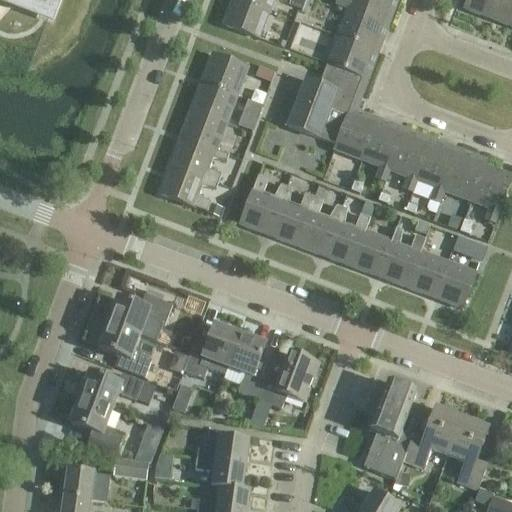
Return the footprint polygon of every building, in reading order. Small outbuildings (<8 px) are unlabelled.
[(0,0),(53,21),(60,0),(0,0)] [(270,13),(274,0),(239,0),(239,1),(270,13)] [(291,0),(289,7),(302,12),(306,0),(291,0)] [(388,29),(399,1),(396,0),(351,0),(346,14),(388,29)] [(492,21),(500,0),(468,0),(464,11),(480,17),(482,13),(493,17),(492,21)] [(511,0),(500,0),(492,21),(507,27),(510,23),(511,24),(511,0)] [(270,13),(239,1),(235,13),(229,12),(224,26),(223,27),(259,41),(270,13)] [(335,43),(377,58),(388,29),(346,14),(335,43)] [(325,72),(366,87),(377,58),(335,43),(327,66),(325,72)] [(211,75),(207,87),(237,98),(247,70),(212,57),(211,58),(212,58),(207,72),(211,75)] [(259,70),(259,71),(256,79),(271,84),(275,75),(259,70)] [(325,72),(319,87),(305,82),(287,129),(326,144),(342,101),(359,107),(366,87),(325,72)] [(197,98),(191,113),(226,126),(237,98),(207,87),(202,99),(197,98)] [(356,113),(359,107),(342,101),(326,144),(336,147),(334,152),(362,163),(378,121),(356,113)] [(185,143),(216,154),(226,126),(191,113),(186,128),(190,131),(185,143)] [(257,123),(245,119),(241,131),(252,135),(257,123)] [(362,163),(379,169),(375,181),(385,185),(390,173),(389,173),(405,131),(378,121),(362,163)] [(432,142),(405,131),(389,173),(390,173),(407,180),(402,192),(414,197),(419,184),(417,183),(432,142)] [(460,152),(432,142),(417,183),(419,184),(434,190),(429,202),(440,207),(445,194),(444,194),(460,152)] [(176,154),(170,169),(218,187),(221,177),(209,173),(213,161),(226,164),(228,159),(216,154),(185,143),(181,154),(176,154)] [(487,162),(460,152),(444,194),(445,194),(471,204),(485,169),(487,162)] [(218,187),(170,169),(175,171),(171,182),(165,181),(160,195),(159,195),(159,196),(195,210),(203,189),(216,192),(218,187)] [(485,169),(471,204),(499,214),(511,180),(511,178),(511,179),(510,183),(499,178),(499,174),(485,169)] [(359,197),(363,186),(355,183),(351,193),(359,197)] [(271,233),(282,202),(253,191),(240,227),(241,228),(241,227),(255,233),(258,228),(271,233)] [(282,202),(271,233),(281,237),(281,243),(296,248),(310,213),(314,201),(305,197),(300,209),(289,205),(291,192),(286,191),(282,202)] [(389,200),(381,197),(378,204),(387,207),(389,200)] [(208,215),(207,216),(219,220),(222,211),(211,206),(208,215)] [(405,214),(414,217),(417,210),(408,207),(405,214)] [(310,213),(296,248),(311,254),(314,249),(326,254),(338,223),(310,213)] [(451,217),(447,229),(458,233),(462,222),(451,217)] [(338,223),(326,254),(337,258),(336,263),(352,269),(365,234),(338,223)] [(460,234),(468,237),(473,226),(464,223),(460,234)] [(418,225),(414,234),(425,238),(428,229),(418,225)] [(365,234),(352,269),(366,275),(369,270),(381,275),(393,244),(365,234)] [(393,244),(381,275),(392,279),(392,284),(407,290),(421,255),(393,244)] [(421,296),(424,291),(437,296),(448,265),(421,255),(407,290),(421,296)] [(448,265),(437,296),(448,300),(447,306),(462,312),(476,276),(448,265)] [(164,329),(165,327),(172,308),(145,297),(140,309),(117,301),(107,327),(138,339),(145,321),(164,329)] [(138,339),(107,327),(98,352),(121,360),(117,370),(143,380),(149,363),(131,356),(138,339)] [(226,370),(238,337),(214,328),(205,354),(193,349),(183,375),(202,383),(209,364),(226,370)] [(265,348),(238,337),(226,370),(243,377),(237,395),(259,403),(268,378),(256,373),(265,348)] [(174,354),(162,389),(173,393),(179,376),(180,377),(187,359),(174,354)] [(280,382),(268,378),(259,403),(281,412),(286,398),(304,405),(318,367),(290,357),(280,382)] [(89,376),(79,402),(110,414),(117,396),(135,402),(142,384),(122,377),(118,387),(89,376)] [(399,475),(403,464),(407,453),(396,449),(416,396),(388,385),(370,433),(377,436),(363,470),(396,483),(399,475)] [(176,401),(172,412),(184,417),(188,406),(176,401)] [(110,414),(79,402),(70,426),(93,435),(88,447),(114,457),(122,438),(104,431),(110,414)] [(216,404),(211,418),(225,423),(230,409),(216,404)] [(413,439),(407,453),(403,464),(423,472),(431,453),(446,459),(461,421),(436,411),(424,443),(413,439)] [(488,432),(461,421),(446,459),(463,465),(456,485),(477,493),(487,468),(476,463),(488,432)] [(196,452),(195,461),(246,468),(249,443),(217,439),(215,455),(196,452)] [(156,469),(155,482),(170,483),(174,460),(159,457),(156,469)] [(242,493),(246,468),(195,461),(193,472),(212,475),(210,490),(218,492),(242,493)] [(114,463),(112,480),(144,484),(146,467),(114,463)] [(92,477),(87,476),(67,473),(64,501),(90,505),(90,504),(106,506),(108,493),(106,492),(107,481),(92,479),(92,477)] [(399,475),(394,488),(407,490),(409,477),(399,475)] [(495,486),(494,489),(494,492),(495,495),(497,497),(500,498),(504,497),(506,495),(507,492),(507,489),(506,486),(503,484),(500,483),(498,484),(495,486)] [(192,502),(190,511),(247,511),(250,494),(242,493),(218,492),(216,505),(192,502)] [(363,511),(398,511),(399,510),(391,505),(374,494),(363,511)] [(511,511),(511,506),(493,499),(487,511),(511,511)] [(88,511),(90,505),(64,501),(61,511),(88,511)]
